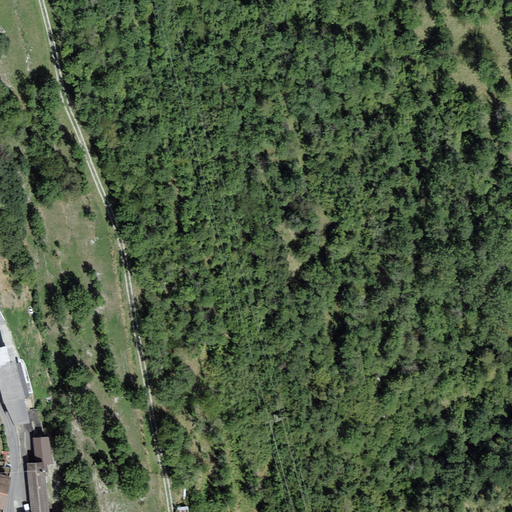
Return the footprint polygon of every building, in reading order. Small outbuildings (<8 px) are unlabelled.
[(0,330),(0,342),(8,342),(7,330),(0,330)] [(10,347),(0,349),(0,385),(13,426),(33,420),(10,347)] [(53,435),(33,437),(36,463),(49,462),(56,461),(53,435)] [(36,463),(28,464),(33,511),(55,509),(49,462),(36,463)] [(9,478),(0,476),(0,505),(3,506),(9,478)]
